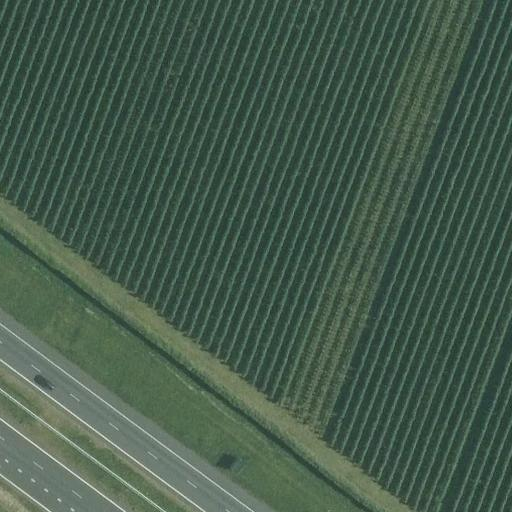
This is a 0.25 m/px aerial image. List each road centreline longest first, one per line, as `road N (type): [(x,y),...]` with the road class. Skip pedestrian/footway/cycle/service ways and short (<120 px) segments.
road 1 (motorway): [(221,511),(0,346)]
road 2 (motorway): [(0,433),(104,511)]
